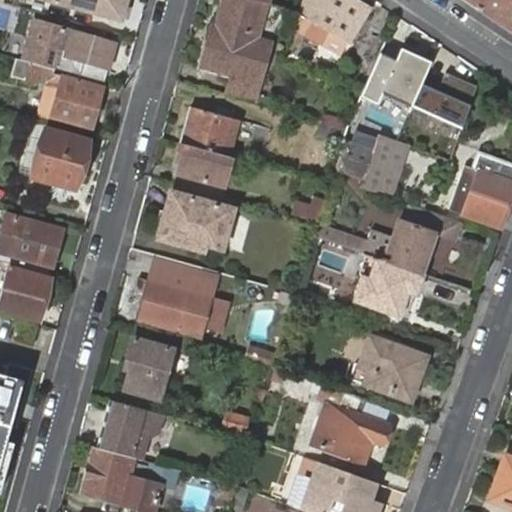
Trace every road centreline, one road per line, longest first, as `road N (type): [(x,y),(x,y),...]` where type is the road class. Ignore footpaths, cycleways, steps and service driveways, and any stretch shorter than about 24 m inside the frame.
road 1 (residential): [(173,0),(31,511)]
road 2 (residential): [(511,296),(433,511)]
